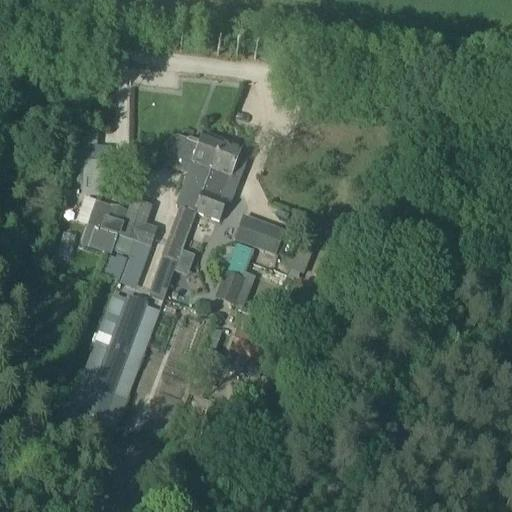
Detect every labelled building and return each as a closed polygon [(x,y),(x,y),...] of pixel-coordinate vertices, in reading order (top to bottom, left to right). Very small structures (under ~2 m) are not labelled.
[(186,178),(175,210),(179,212),(192,216),(200,195),(204,196),(212,175),(223,146),(204,139),(201,146),(190,141),(186,144),(178,140),(173,141),(168,145),(166,150),(167,156),(170,160),(166,170),(186,178)] [(192,216),(195,217),(219,226),(227,204),(229,205),(237,185),(248,156),(223,146),(212,175),(204,196),(200,195),(192,216)] [(87,229),(80,248),(109,259),(116,240),(150,253),(157,231),(146,228),(152,210),(130,203),(126,215),(96,203),(86,229),(87,229)] [(161,260),(162,261),(150,296),(166,302),(195,217),(192,216),(179,212),(161,260)] [(274,260),(284,234),(242,219),(233,244),(274,260)] [(226,277),(224,276),(214,302),(233,310),(243,283),(242,283),(253,254),(237,248),(226,277)] [(105,398),(101,409),(113,413),(107,429),(116,433),(159,315),(114,298),(82,388),(87,390),(81,406),(95,411),(101,396),(105,398)] [(227,363),(262,376),(273,344),(238,332),(227,363)] [(116,433),(107,429),(93,466),(103,470),(116,433)]
